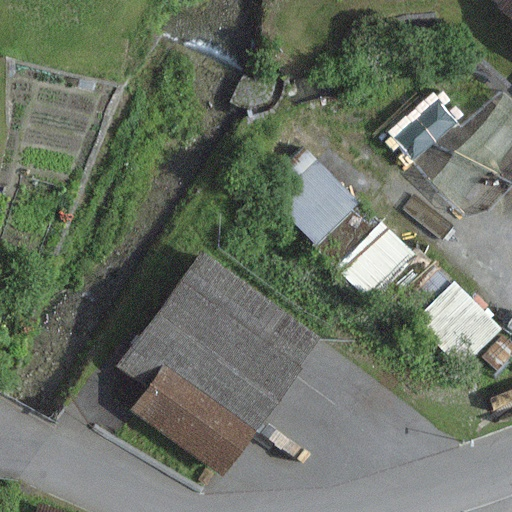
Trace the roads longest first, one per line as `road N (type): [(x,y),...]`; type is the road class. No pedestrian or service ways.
road 1 (residential): [(0,432),(173,511)]
road 2 (residential): [(381,511),(511,463)]
